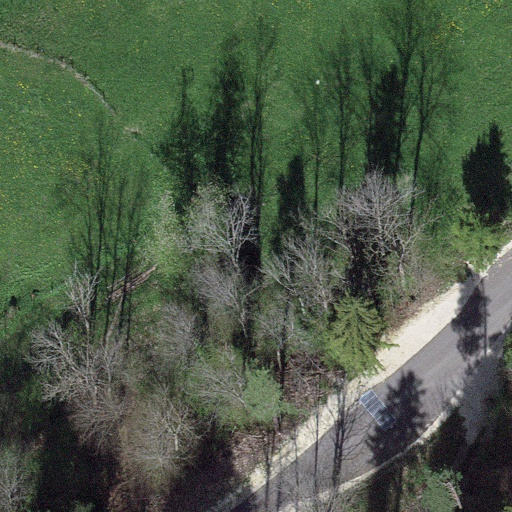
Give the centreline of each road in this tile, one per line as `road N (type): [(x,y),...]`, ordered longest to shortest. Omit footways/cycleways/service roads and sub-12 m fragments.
road 1 (unclassified): [(255,511),(382,416),(511,285)]
road 2 (track): [(459,345),(482,408),(479,428),(431,511)]
